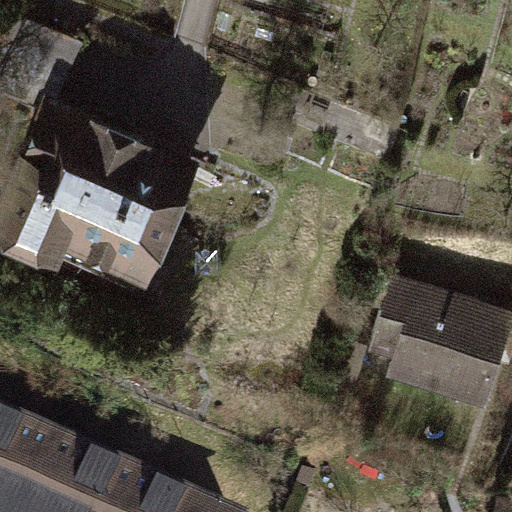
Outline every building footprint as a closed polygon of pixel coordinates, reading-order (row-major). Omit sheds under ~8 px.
[(196,157),(59,95),(85,40),(0,0),(0,86),(25,98),(0,152),(0,248),(44,269),(50,255),(133,293),(196,157)] [(511,310),(511,309),(390,270),(366,346),(386,353),(378,376),(481,409),(511,310)] [(344,340),(321,410),(343,416),(366,346),(344,340)] [(37,511),(63,457),(0,427),(0,511),(37,511)] [(183,511),(63,457),(37,511),(183,511)]
